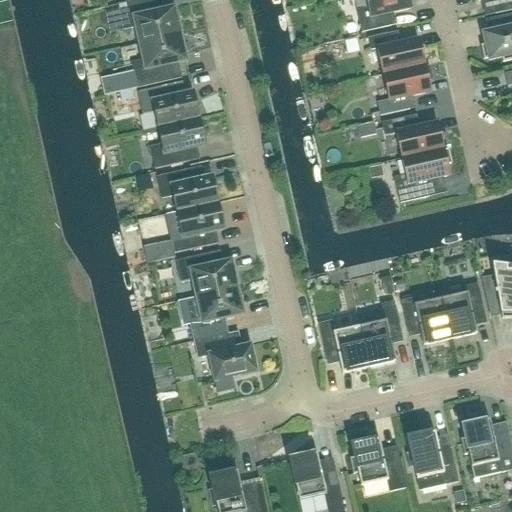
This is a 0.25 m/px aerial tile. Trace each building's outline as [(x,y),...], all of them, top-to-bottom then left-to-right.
[(138,45),(179,36),(173,9),(149,15),(146,0),(142,0),(117,6),(122,31),(134,29),(138,45)] [(407,0),(365,0),(367,9),(355,12),(360,34),(390,27),(387,15),(410,10),(407,0)] [(511,0),(473,0),(474,3),(489,0),(490,0),(494,15),(511,11),(511,0)] [(511,15),(486,21),(489,33),(481,35),(484,46),(479,47),(482,61),(487,60),(487,62),(500,59),(501,64),(511,61),(511,15)] [(382,76),(423,67),(417,41),(394,46),(391,34),(367,40),(370,52),(376,50),(382,76)] [(179,36),(138,45),(142,61),(130,64),(136,90),(165,83),(161,68),(185,63),(179,36)] [(423,69),(423,67),(382,76),(388,102),(376,104),(379,117),(408,111),(406,99),(429,94),(426,83),(431,82),(428,68),(423,69)] [(157,130),(198,120),(192,94),(176,97),(174,85),(137,94),(141,116),(153,113),(157,130)] [(120,102),(132,99),(130,91),(118,94),(120,102)] [(401,160),(442,151),(436,124),(413,130),(410,118),(381,124),(384,137),(395,135),(401,160)] [(198,120),(157,130),(160,146),(149,149),(154,171),(183,164),(180,152),(204,147),(198,120)] [(442,151),(401,160),(405,176),(393,179),(399,205),(428,198),(424,183),(448,178),(445,166),(450,165),(447,151),(442,152),(442,151)] [(176,214),(217,205),(211,178),(187,183),(185,172),(155,178),(160,200),(172,198),(176,214)] [(217,205),(176,214),(179,230),(168,233),(173,255),(202,248),(199,237),(223,231),(217,205)] [(195,298),(236,289),(230,263),(206,268),(204,256),(174,263),(179,285),(191,282),(195,298)] [(511,320),(511,267),(506,268),(491,266),(500,317),(500,321),(501,321),(511,320)] [(403,291),(401,283),(393,285),(395,292),(403,291)] [(440,301),(449,342),(475,336),(470,312),(482,310),(476,286),(463,288),(465,295),(440,301)] [(236,289),(195,298),(200,323),(189,326),(192,343),(222,337),(218,321),(241,316),(236,289)] [(449,342),(440,301),(414,306),(413,300),(400,302),(407,334),(418,331),(422,347),(449,342)] [(358,329),(367,369),(394,363),(389,340),(400,338),(393,303),(380,306),(383,323),(358,329)] [(367,369),(358,329),(333,334),(330,323),(317,325),(325,362),(337,359),(341,375),(367,369)] [(196,360),(208,357),(216,393),(232,390),(230,380),(255,374),(249,347),(225,352),(222,337),(192,343),(196,360)] [(192,368),(198,387),(213,383),(207,363),(192,368)] [(473,480),(499,474),(511,471),(511,454),(507,434),(492,438),(488,422),(461,428),(464,439),(459,440),(463,457),(467,456),(473,480)] [(434,434),(406,440),(409,454),(405,455),(408,469),(413,468),(417,492),(457,484),(449,447),(437,450),(434,434)] [(350,447),(353,459),(348,460),(352,476),(357,475),(360,488),(386,482),(388,494),(405,490),(397,454),(381,457),(378,441),(367,444),(365,439),(351,442),(352,447),(350,447)] [(324,496),(327,511),(342,511),(335,475),(321,478),(316,455),(288,461),(298,502),(324,496)] [(240,489),(236,473),(209,479),(212,491),(207,492),(211,509),(215,508),(216,511),(265,511),(259,485),(240,489)]
